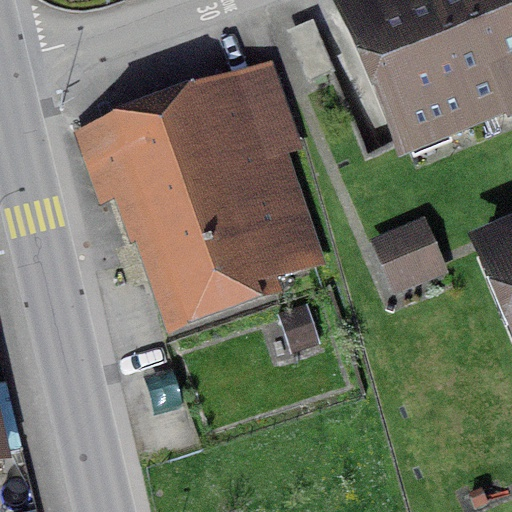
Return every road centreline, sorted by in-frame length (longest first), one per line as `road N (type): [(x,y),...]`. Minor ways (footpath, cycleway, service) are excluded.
road 1 (tertiary): [(105,511),(16,152)]
road 2 (unclassified): [(0,62),(212,0)]
